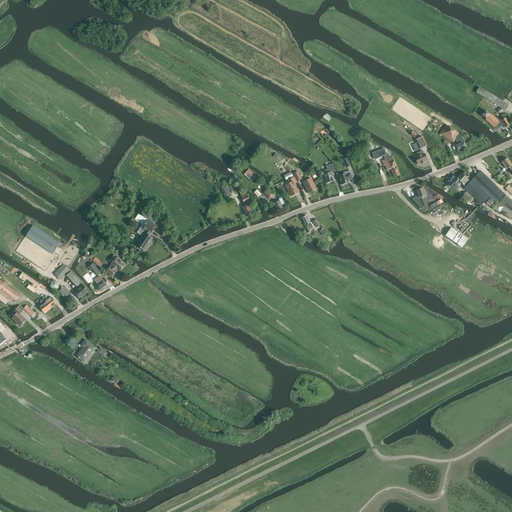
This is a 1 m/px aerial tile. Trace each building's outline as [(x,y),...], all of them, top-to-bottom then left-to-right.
[(476,93),(483,97),(493,103),(497,97),(479,87),(476,93)] [(509,105),(497,98),(494,103),(506,110),(509,105)] [(482,115),(486,119),(486,120),(495,128),(495,127),(500,122),(491,114),(490,115),(486,111),(482,115)] [(325,116),(323,118),(329,122),(332,118),(326,114),(325,116)] [(506,127),(508,127),(508,126),(510,124),(503,114),(501,116),(503,119),(501,121),(500,122),(495,127),(498,129),(503,124),(505,128),(506,127)] [(459,142),(463,149),(467,147),(463,140),(463,139),(462,137),(462,136),(460,137),(459,134),(446,125),(440,134),(453,143),(456,139),(457,142),(459,142)] [(415,151),(427,146),(423,137),(415,140),(417,143),(412,145),(415,151)] [(453,144),(457,152),(463,149),(459,142),(457,142),(453,144)] [(374,154),(373,154),(375,158),(386,154),(384,150),(382,150),(381,147),(373,150),(374,154)] [(421,163),(422,164),(424,163),(424,162),(428,161),(425,154),(424,154),(422,151),(417,153),(418,157),(415,158),(418,165),(421,163)] [(281,162),(284,159),(276,153),(274,157),(281,162)] [(387,170),(391,169),(394,177),(400,175),(396,167),(397,167),(393,157),(382,161),(384,166),(385,165),(387,170)] [(507,169),(509,167),(511,169),(511,168),(511,165),(507,158),(502,162),(507,169)] [(327,170),(323,171),(327,183),(334,181),(331,173),(336,171),(333,164),(330,165),(331,168),(327,169),(327,170)] [(252,181),(256,176),(249,169),(245,174),(252,181)] [(343,173),(343,175),(339,176),(341,185),(343,185),(344,185),(346,185),(347,184),(349,183),(348,180),(352,179),(349,171),(343,173)] [(286,180),(293,177),(291,172),(284,175),(286,180)] [(297,181),(302,179),(298,172),(294,174),(297,181)] [(475,176),(464,188),(467,191),(474,198),(482,205),(490,197),(498,202),(504,207),(501,211),(511,219),(511,200),(505,195),(498,190),(481,173),(476,177),(475,176)] [(458,179),(453,175),(447,182),(453,188),(460,181),(458,179)] [(460,181),(464,186),(469,181),(462,175),(458,179),(460,181)] [(287,185),(286,185),(291,196),(299,192),(294,184),(297,183),(294,177),(285,182),(287,185)] [(309,193),(316,189),(311,179),(303,182),(309,193)] [(224,192),(223,193),(227,198),(231,195),(228,190),(224,185),(221,188),(224,192)] [(263,193),(270,199),(275,194),(269,187),(263,193)] [(420,198),(426,196),(423,188),(417,191),(419,197),(416,198),(413,200),(422,209),(425,208),(423,203),(422,203),(420,198)] [(467,191),(463,195),(469,201),(470,200),(471,201),(474,198),(467,191)] [(247,195),(242,198),(244,203),(245,206),(243,207),(247,217),(252,215),(248,205),(250,205),(249,201),(250,201),(247,195)] [(490,197),(486,204),(493,208),(497,202),(490,197)] [(277,211),(283,208),(281,205),(284,204),(282,199),(281,198),(279,199),(279,201),(274,203),(277,211)] [(498,202),(493,209),(500,213),(501,211),(504,207),(498,202)] [(145,213),(143,217),(148,220),(153,224),(156,220),(145,213)] [(308,226),(310,230),(313,228),(306,216),(302,219),(306,226),(309,224),(309,225),(308,226)] [(317,228),(321,225),(316,219),(312,222),(317,228)] [(148,220),(141,230),(144,231),(141,235),(142,236),(136,245),(144,251),(153,238),(149,236),(156,225),(153,224),(148,220)] [(33,225),(26,236),(53,254),(60,243),(33,225)] [(462,247),(468,239),(451,227),(446,236),(462,247)] [(53,261),(44,256),(41,261),(50,266),(53,261)] [(117,269),(119,271),(125,265),(117,257),(111,263),(113,265),(107,271),(112,276),(116,271),(117,269)] [(64,264),(54,274),(56,276),(60,279),(70,270),(64,264)] [(96,266),(92,269),(97,276),(101,273),(96,266)] [(71,271),(66,276),(77,287),(82,282),(71,271)] [(41,285),(23,272),(19,278),(37,290),(40,286),(41,285)] [(99,276),(94,280),(98,284),(95,286),(99,291),(107,285),(99,276)] [(0,289),(16,301),(20,295),(0,280),(0,289)] [(66,300),(72,295),(65,286),(59,291),(66,300)] [(79,298),(87,292),(83,286),(78,289),(77,289),(75,290),(75,291),(79,298)] [(0,289),(0,300),(6,304),(11,298),(0,289)] [(50,308),(56,304),(51,297),(49,299),(47,296),(43,299),(45,302),(46,302),(50,308)] [(44,313),(51,308),(50,308),(46,302),(45,302),(43,299),(40,301),(43,305),(39,308),(44,313)] [(24,309),(20,305),(18,307),(23,311),(24,309),(32,317),(35,314),(27,306),(24,309)] [(23,311),(18,307),(18,306),(13,312),(16,314),(12,318),(20,326),(26,320),(20,314),(23,311)] [(77,356),(84,362),(95,348),(86,340),(82,345),(84,347),(77,356)] [(108,353),(100,347),(97,352),(104,357),(105,357),(109,360),(111,357),(107,353),(108,353)]
